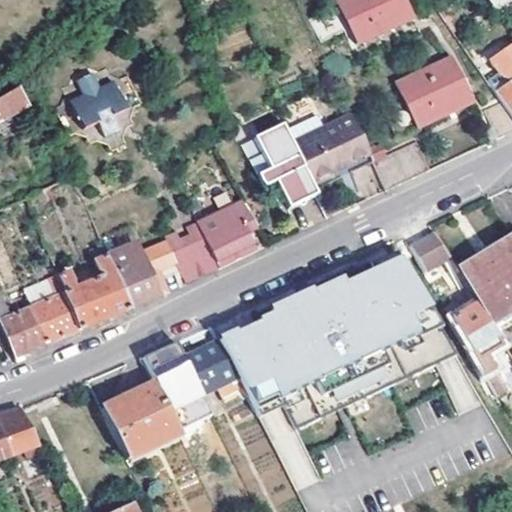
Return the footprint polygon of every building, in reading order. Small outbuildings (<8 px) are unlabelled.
[(404,0),(336,0),(356,43),(412,17),(404,0)] [(511,0),(499,0),(492,5),(499,15),(511,7),(511,0)] [(511,44),(487,62),(505,88),(496,96),(501,104),(511,119),(511,44)] [(451,61),(394,87),(414,131),(472,105),(451,61)] [(77,131),(64,103),(77,96),(71,83),(86,76),(92,89),(107,83),(120,111),(133,105),(121,77),(80,62),(63,69),(50,110),(63,137),(77,131)] [(77,96),(64,103),(77,131),(120,111),(107,83),(92,89),(86,76),(71,83),(77,96)] [(24,81),(0,91),(0,124),(3,123),(7,132),(21,126),(17,117),(36,108),(24,81)] [(511,132),(511,119),(501,104),(482,112),(491,131),(495,141),(511,132)] [(127,126),(120,111),(77,131),(84,145),(98,139),(104,153),(120,146),(113,132),(127,126)] [(340,122),(350,117),(347,112),(338,117),(340,122)] [(287,131),(293,145),(325,129),(318,116),(287,131)] [(310,183),(331,173),(367,156),(350,117),(340,122),(325,129),(293,145),(310,183)] [(293,145),(287,131),(284,126),(258,139),(264,153),(253,158),(266,186),(272,183),(276,182),(289,207),(316,196),(310,183),(293,145)] [(492,142),(495,141),(491,131),(479,136),(483,146),(492,142)] [(385,193),(429,172),(415,142),(371,163),(385,193)] [(367,156),(331,173),(334,180),(340,177),(346,192),(355,187),(349,173),(371,163),(367,156)] [(203,271),(234,255),(252,246),(247,234),(256,229),(243,204),(197,226),(201,233),(187,240),(203,271)] [(234,255),(203,271),(187,240),(201,233),(197,226),(178,235),(181,242),(198,273),(201,280),(204,278),(256,254),(252,246),(234,255)] [(403,239),(409,249),(427,239),(441,264),(448,261),(428,228),(425,229),(403,239)] [(168,248),(181,242),(178,235),(164,241),(168,248)] [(427,239),(409,249),(424,274),(441,264),(427,239)] [(168,248),(164,241),(138,254),(133,242),(104,254),(105,256),(130,312),(167,296),(158,274),(156,271),(174,263),(168,248)] [(174,263),(183,281),(198,273),(181,242),(168,248),(174,263)] [(456,275),(475,306),(493,335),(511,323),(511,246),(510,243),(456,275)] [(256,328),(219,345),(237,381),(259,422),(284,410),(295,434),(323,421),(317,407),(333,399),(335,402),(342,399),(347,409),(395,387),(388,373),(404,366),(410,380),(456,358),(396,255),(368,268),(372,276),(344,290),(340,281),(311,295),(314,301),(308,304),(301,307),(298,301),(269,315),(272,320),(256,328)] [(70,271),(56,277),(79,333),(90,328),(92,331),(105,326),(116,321),(115,318),(130,312),(105,256),(90,262),(94,272),(74,281),(70,271)] [(185,286),(201,280),(198,273),(183,281),(185,286)] [(79,333),(56,277),(47,280),(54,298),(30,308),(46,347),(65,339),(66,341),(73,339),(72,336),(79,333)] [(2,295),(0,296),(0,329),(15,365),(19,363),(32,357),(31,353),(46,347),(30,308),(12,316),(2,295)] [(475,306),(450,319),(496,398),(511,388),(511,366),(493,335),(475,306)] [(174,345),(183,363),(219,345),(210,329),(205,331),(174,345)] [(183,363),(201,399),(237,381),(219,345),(183,363)] [(388,373),(395,387),(410,380),(404,366),(388,373)] [(101,414),(125,465),(179,438),(154,387),(101,414)] [(317,407),(323,421),(347,409),(342,399),(335,402),(333,399),(317,407)] [(413,430),(433,424),(427,403),(406,409),(413,430)] [(21,411),(0,417),(0,464),(38,448),(21,411)]
